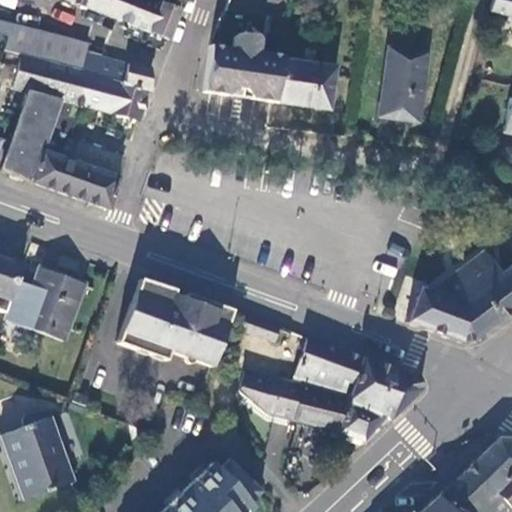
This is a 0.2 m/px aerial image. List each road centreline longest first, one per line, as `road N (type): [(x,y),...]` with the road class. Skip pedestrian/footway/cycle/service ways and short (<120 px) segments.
road 1 (secondary): [(114,243),(475,381)]
road 2 (residential): [(433,161),(158,117)]
road 3 (secondary): [(340,511),(475,381)]
road 4 (residential): [(158,117),(114,243)]
road 5 (residential): [(201,0),(158,117)]
road 6 (secondary): [(0,203),(114,243)]
